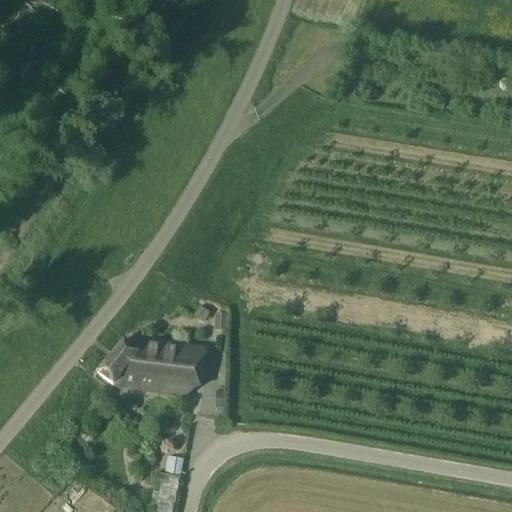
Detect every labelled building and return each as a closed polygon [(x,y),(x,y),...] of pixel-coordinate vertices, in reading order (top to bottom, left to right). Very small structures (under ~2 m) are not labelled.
[(432,94),(429,110),(444,113),(447,96),(432,94)] [(226,317),(214,316),(213,334),(225,335),(226,317)] [(194,350),(147,342),(138,353),(124,342),(98,374),(113,386),(186,398),(194,350)] [(216,394),(216,411),(225,411),(225,394),(216,394)] [(183,473),(183,458),(169,457),(169,473),(183,473)] [(159,474),(156,500),(162,501),(160,511),(178,511),(183,477),(159,474)]
